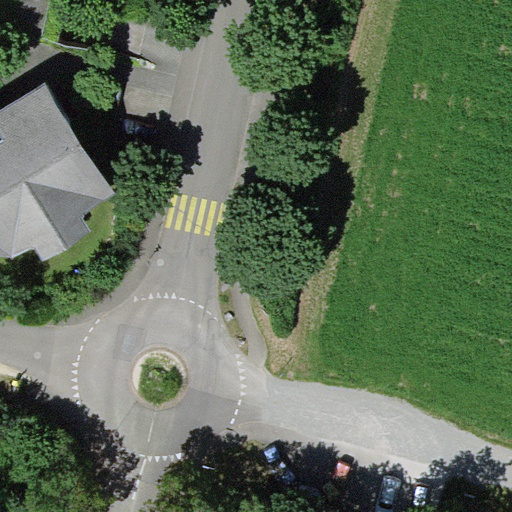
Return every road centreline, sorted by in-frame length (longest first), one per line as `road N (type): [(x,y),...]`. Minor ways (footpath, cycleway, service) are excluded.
road 1 (residential): [(165,330),(237,0)]
road 2 (track): [(204,393),(511,468)]
road 3 (residential): [(151,430),(184,421),(204,393),(194,346),(165,330)]
